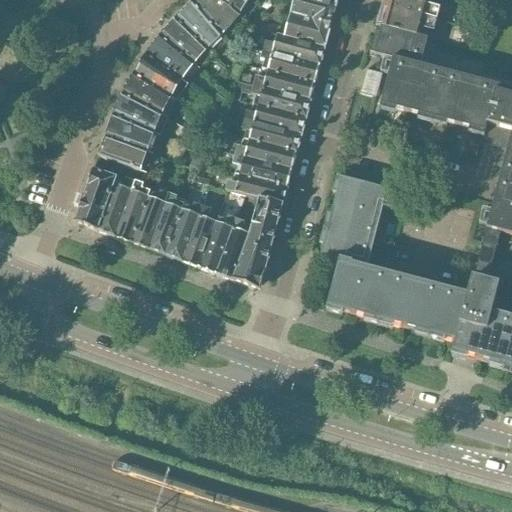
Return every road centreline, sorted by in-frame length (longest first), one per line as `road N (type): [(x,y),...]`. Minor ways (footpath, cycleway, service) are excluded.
road 1 (residential): [(166,0),(103,55),(28,274)]
road 2 (residential): [(319,144),(445,176),(428,241),(511,264)]
road 3 (secondary): [(242,396),(511,476)]
road 4 (residential): [(511,437),(254,357)]
road 5 (secondary): [(14,314),(242,396)]
road 6 (residential): [(254,357),(28,274)]
road 7 (residential): [(273,296),(319,144)]
road 8 (residential): [(319,144),(360,0)]
